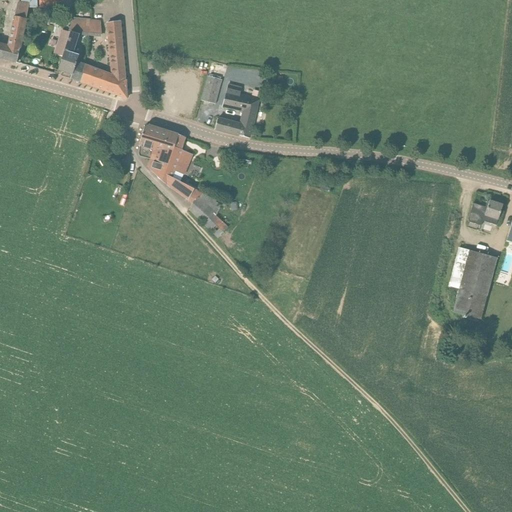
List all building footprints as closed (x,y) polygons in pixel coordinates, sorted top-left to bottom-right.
[(0,44),(0,58),(4,59),(4,60),(17,63),(28,8),(37,7),(37,0),(21,0),(22,4),(17,4),(8,47),(0,44)] [(89,34),(90,22),(72,20),(68,32),(61,29),(53,53),(62,56),(58,71),(71,76),(70,79),(72,79),(79,81),(79,82),(80,82),(83,65),(76,62),(78,56),(72,54),(79,33),(89,34)] [(83,65),(80,82),(97,88),(104,90),(104,91),(126,99),(119,21),(107,23),(112,76),(83,65)] [(101,23),(90,22),(89,34),(101,35),(101,23)] [(207,77),(200,101),(215,105),(221,81),(207,77)] [(248,139),(258,99),(240,95),(241,90),(227,86),(222,106),(243,112),(239,125),(217,120),(214,130),(229,134),(229,133),(237,135),(237,136),(248,139)] [(181,149),(184,138),(178,135),(148,126),(144,128),(139,144),(140,144),(138,154),(145,156),(145,158),(150,160),(150,159),(167,164),(173,147),(181,149)] [(147,167),(151,172),(161,182),(170,188),(192,203),(189,210),(189,211),(218,238),(228,228),(216,217),(223,202),(209,197),(208,198),(201,194),(171,178),(174,169),(180,172),(183,163),(178,160),(182,151),(180,150),(181,149),(173,147),(167,164),(150,159),(150,160),(147,167)] [(489,201),(489,202),(487,201),(485,208),(483,214),(485,215),(482,221),(496,226),(502,206),(489,201)] [(485,208),(473,204),(468,219),(469,222),(481,226),(482,221),(485,215),(483,214),(485,208)] [(461,249),(459,259),(451,288),(458,290),(452,313),(480,320),(496,258),(469,251),(461,249)]
